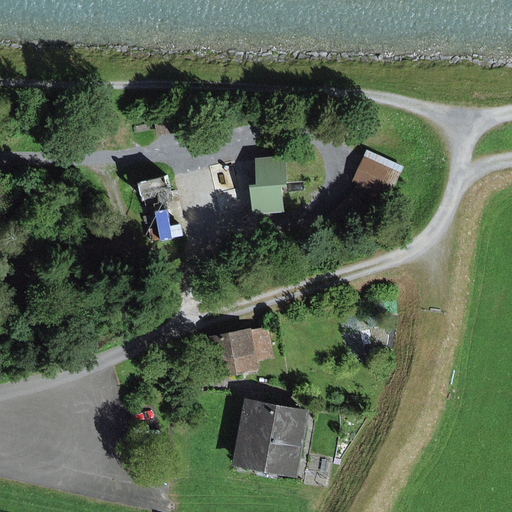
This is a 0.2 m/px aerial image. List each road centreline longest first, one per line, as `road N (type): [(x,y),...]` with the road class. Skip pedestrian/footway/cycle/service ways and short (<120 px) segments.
road 1 (track): [(0,85),(265,87),(400,103),(466,127),(511,119)]
road 2 (track): [(87,370),(236,308),(397,261),(449,220),(466,127)]
